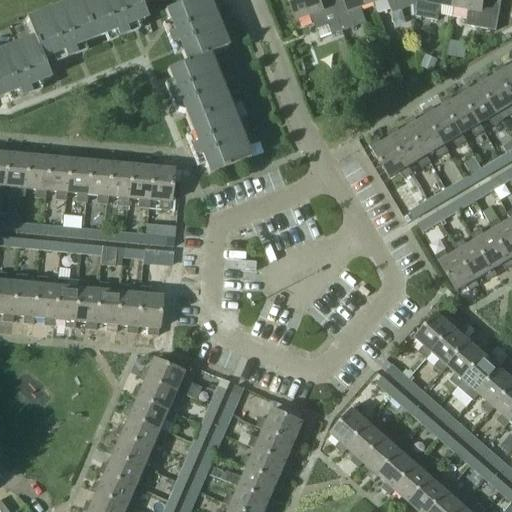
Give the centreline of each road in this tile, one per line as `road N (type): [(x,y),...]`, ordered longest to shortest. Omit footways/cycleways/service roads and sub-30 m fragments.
road 1 (residential): [(329,179),(217,225),(207,304),(212,335),(316,378),(396,285),(366,237)]
road 2 (residential): [(329,179),(253,0)]
